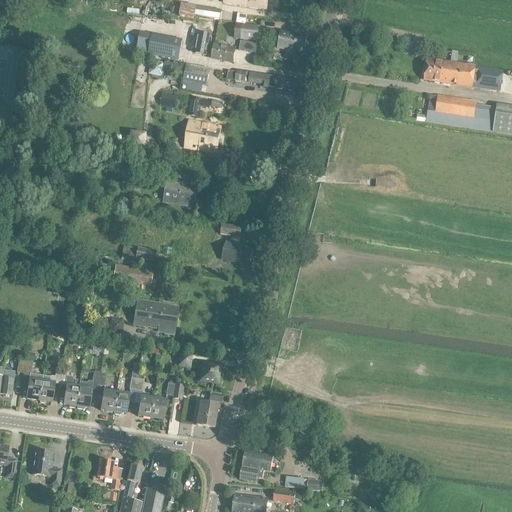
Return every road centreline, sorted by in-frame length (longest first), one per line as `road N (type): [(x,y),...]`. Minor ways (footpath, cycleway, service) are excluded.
road 1 (tertiary): [(214,464),(230,444),(333,0)]
road 2 (track): [(487,376),(381,358),(301,366),(252,356)]
road 3 (secondary): [(214,464),(190,447),(0,420)]
